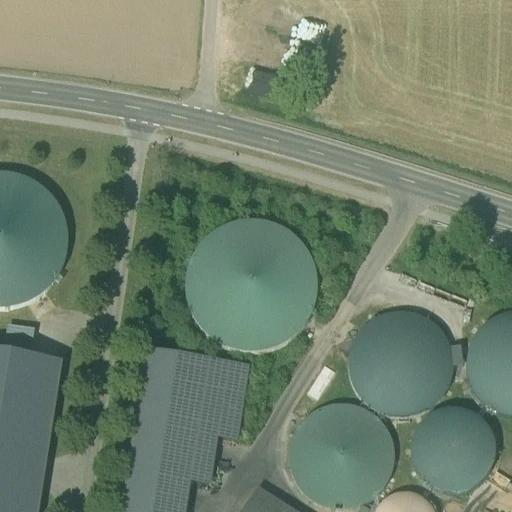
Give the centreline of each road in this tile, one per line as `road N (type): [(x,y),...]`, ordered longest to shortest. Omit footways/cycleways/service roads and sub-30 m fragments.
road 1 (track): [(418,186),(224,511)]
road 2 (tertiary): [(205,125),(511,217)]
road 3 (tertiary): [(0,89),(205,125)]
road 4 (residential): [(205,125),(211,0)]
